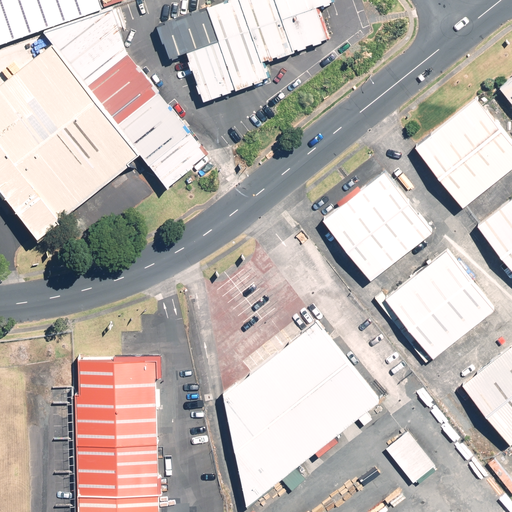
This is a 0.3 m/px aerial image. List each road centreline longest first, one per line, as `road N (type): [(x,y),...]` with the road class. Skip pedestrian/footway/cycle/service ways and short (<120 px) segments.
road 1 (tertiary): [(461,24),(182,240),(83,288),(0,301)]
road 2 (unknown): [(269,172),(363,282)]
road 3 (unknown): [(359,103),(440,216)]
road 4 (unknown): [(431,381),(511,482)]
road 5 (unknown): [(431,381),(363,282)]
